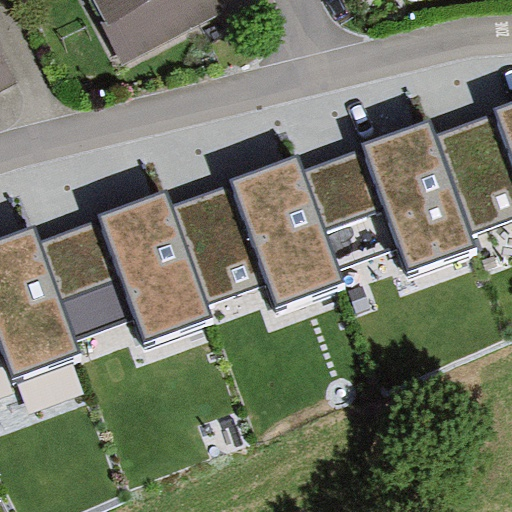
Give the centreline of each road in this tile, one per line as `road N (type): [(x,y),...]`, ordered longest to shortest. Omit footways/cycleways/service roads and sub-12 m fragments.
road 1 (residential): [(335,69),(0,151)]
road 2 (residential): [(511,43),(335,69)]
